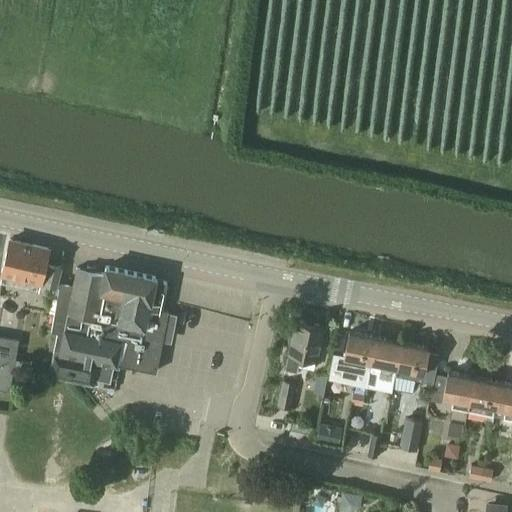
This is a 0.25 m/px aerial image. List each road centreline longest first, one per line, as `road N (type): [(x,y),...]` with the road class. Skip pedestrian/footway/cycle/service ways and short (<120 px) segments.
road 1 (residential): [(449,511),(428,493),(252,451),(242,429),(273,278)]
road 2 (tertiary): [(0,217),(273,278)]
road 3 (tertiary): [(273,278),(511,326)]
